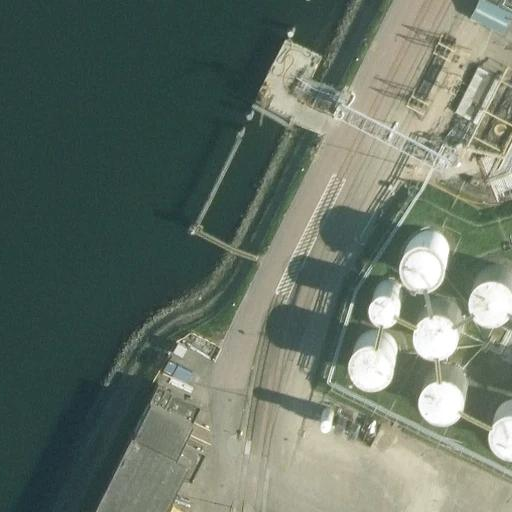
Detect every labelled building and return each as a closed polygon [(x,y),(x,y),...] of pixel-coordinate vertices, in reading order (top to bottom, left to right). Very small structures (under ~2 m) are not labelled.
[(511,11),(488,0),(478,0),(471,16),(503,32),(511,14),(511,11)] [(260,99),(269,104),(273,97),(263,92),(260,99)] [(454,256),(454,254),(454,251),(453,247),(451,243),(449,240),(446,238),(443,235),(440,234),(436,233),(433,232),(429,232),(425,233),(422,234),(418,236),(416,239),(413,242),(411,245),(410,249),(409,252),(409,254),(410,258),(411,262),(412,265),(414,268),(417,271),(420,273),(423,275),(427,276),(431,277),(434,276),(438,276),(442,274),(445,272),(448,270),(450,267),(452,264),(453,260),(454,256)] [(490,309),(493,309),(493,310),(497,310),(501,310),(505,309),(508,308),(511,306),(511,305),(511,270),(510,269),(506,267),(503,266),(499,266),(495,266),(492,267),(488,268),(485,270),(482,273),(480,276),(478,279),(477,282),(476,286),(476,288),(476,292),(477,295),(479,299),(481,302),(483,305),(486,307),(490,309)] [(404,296),(403,293),(402,290),(401,288),(399,286),(396,284),(393,283),(390,282),(387,282),(384,283),(382,284),(379,286),(377,288),(376,291),(375,293),(374,296),(375,299),(376,302),(377,305),(379,307),(382,309),(385,310),(388,311),(391,311),(394,310),(396,309),(399,307),(401,305),(402,302),(403,299),(404,296)] [(459,309),(456,306),(453,304),(450,302),(446,301),(439,301),(435,302),(432,303),(428,305),(426,308),(423,311),(422,314),(420,321),(420,323),(420,327),(421,330),(423,334),(425,337),(427,339),(430,342),(434,343),(437,344),(441,345),(445,345),(448,344),(452,342),(455,340),(458,338),(460,335),(462,332),(463,328),(464,324),(464,323),(463,319),(462,316),(461,312),(459,309)] [(401,356),(401,354),(401,350),(400,346),(398,343),(396,339),(393,337),(390,334),(387,333),(383,331),(379,331),(376,331),(372,332),(368,333),(365,335),(362,337),(360,340),(358,344),(356,347),(356,351),(355,354),(356,357),(357,361),(358,364),(360,368),(363,370),(366,373),(369,374),(373,376),(377,376),(381,376),(384,375),(388,374),(391,372),(394,370),(397,367),(399,363),(400,360),(401,356)] [(462,371),(460,369),(456,367),(453,366),(449,366),(445,366),(441,366),(438,368),(435,370),(432,372),(429,375),(427,378),(426,382),(425,386),(425,388),(425,392),(426,396),(428,399),(430,402),(433,405),(436,407),(439,409),(443,410),(446,411),(450,411),(454,410),(457,409),(461,407),(464,404),(466,401),(468,398),(469,394),(470,391),(470,388),(470,384),(469,381),(467,377),(465,374),(462,371)] [(157,383),(135,427),(131,426),(130,428),(134,429),(91,511),(168,511),(161,508),(177,474),(190,481),(204,452),(199,450),(202,444),(185,435),(200,405),(157,383)] [(511,401),(507,403),(504,404),(501,407),(499,410),(497,413),(495,417),(494,420),(494,423),(494,427),(495,431),(497,434),(499,438),(502,440),(505,443),(508,444),(511,446),(511,445),(511,401)]
